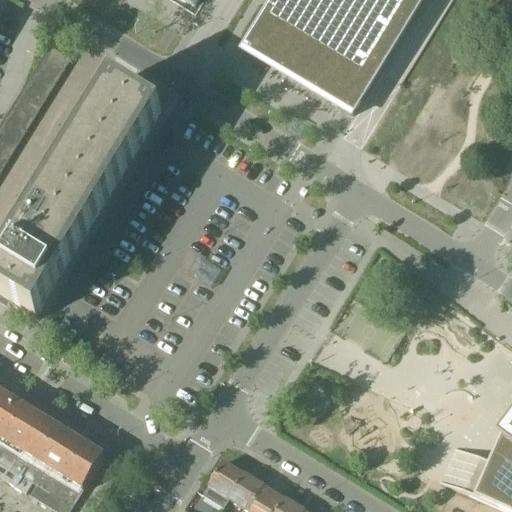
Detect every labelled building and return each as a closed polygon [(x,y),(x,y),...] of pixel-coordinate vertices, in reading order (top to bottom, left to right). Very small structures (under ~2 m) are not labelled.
[(182,0),(196,8),(200,0),(182,0)] [(353,118),(381,73),(425,0),(273,0),(242,50),(353,118)] [(44,59),(65,73),(71,63),(71,62),(50,49),(44,59)] [(44,59),(37,69),(59,83),(65,73),(44,59)] [(52,93),(59,83),(37,69),(31,80),(52,93)] [(52,93),(31,80),(25,90),(46,103),(52,93)] [(44,309),(69,269),(72,265),(68,262),(78,246),(82,248),(83,246),(79,244),(89,227),(93,230),(95,227),(91,225),(101,209),(105,211),(106,209),(102,207),(112,190),(116,193),(117,191),(113,188),(123,172),(127,175),(129,172),(125,170),(135,154),(139,156),(140,154),(136,151),(146,135),(150,138),(162,118),(133,100),(132,101),(124,96),(125,95),(112,87),(99,107),(106,111),(96,127),(90,123),(88,126),(94,130),(84,146),(78,142),(77,144),(83,148),(73,164),(67,161),(66,162),(72,166),(62,183),(56,179),(54,181),(60,185),(51,201),(44,197),(43,200),(49,203),(39,219),(33,215),(31,218),(38,222),(28,238),(22,234),(20,237),(26,240),(17,256),(10,252),(0,269),(0,298),(3,301),(4,299),(11,304),(10,305),(15,308),(16,306),(23,311),(22,312),(27,316),(28,314),(35,318),(34,320),(37,322),(40,317),(39,316),(44,309)] [(25,90),(18,100),(40,114),(46,103),(25,90)] [(40,114),(18,100),(12,111),(33,124),(40,114)] [(12,111),(6,121),(27,134),(33,124),(12,111)] [(0,131),(21,144),(27,134),(6,121),(0,130),(0,131)] [(306,129),(294,122),(286,134),(298,142),(306,129)] [(0,131),(0,145),(14,155),(21,144),(0,131)] [(0,160),(8,165),(14,155),(0,145),(0,160)] [(198,258),(188,274),(211,289),(222,272),(198,258)] [(0,395),(0,479),(7,484),(44,423),(0,395)] [(511,511),(511,418),(498,437),(508,445),(497,469),(455,451),(440,485),(485,505),(501,511),(511,511)] [(44,423),(7,484),(28,497),(34,487),(37,489),(31,499),(52,511),(73,511),(74,511),(97,474),(105,461),(44,423)] [(209,490),(229,502),(244,479),(224,466),(209,490)] [(229,502),(244,511),(251,511),(264,491),(244,479),(229,502)] [(264,491),(251,511),(279,511),(284,504),(264,491)]
